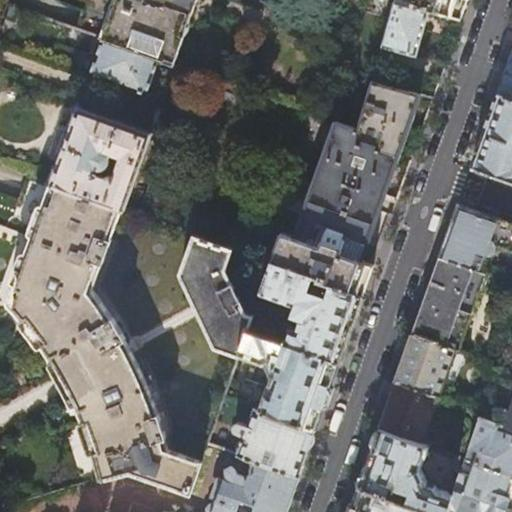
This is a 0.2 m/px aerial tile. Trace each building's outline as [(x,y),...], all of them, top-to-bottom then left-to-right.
[(117,0),(104,38),(159,58),(175,63),(197,0),(117,0)] [(396,0),(391,18),(384,45),(416,54),(422,35),(430,8),(399,0),(396,0)] [(399,0),(430,8),(463,18),(468,0),(399,0)] [(159,58),(104,38),(95,62),(91,74),(146,93),(159,58)] [(511,58),(500,92),(511,96),(511,58)] [(359,129),(338,122),(296,237),(282,232),(271,261),(328,280),(329,283),(364,295),(380,248),(366,243),(375,219),(409,125),(420,94),(373,81),(359,129)] [(511,179),(511,96),(500,92),(474,167),(511,179)] [(63,152),(53,183),(123,208),(125,209),(152,132),(80,106),(74,121),(63,152)] [(96,470),(98,477),(129,468),(191,490),(202,459),(169,448),(168,443),(166,434),(164,428),(162,421),(160,414),(157,407),(154,399),(150,389),(147,381),(143,372),(138,362),(133,352),(129,345),(126,338),(122,331),(118,325),(114,319),(111,313),(107,307),(102,300),(98,294),(94,288),(123,208),(53,183),(41,215),(18,280),(10,302),(15,308),(20,314),(25,321),(32,329),(38,339),(44,347),(50,357),(55,365),(59,371),(55,373),(61,385),(66,396),(69,395),(72,402),(75,408),(79,417),(81,424),(84,432),(87,441),(90,449),(92,457),(95,465),(96,470)] [(482,213),(459,205),(441,257),(481,271),(487,256),(488,256),(490,255),(492,253),(494,252),(495,250),(497,248),(498,246),(499,243),(506,222),(482,213)] [(511,223),(506,222),(499,243),(511,247),(511,223)] [(234,248),(196,234),(182,273),(216,346),(240,355),(249,329),(253,318),(254,314),(250,313),(227,267),(234,248)] [(481,271),(441,257),(414,333),(458,349),(486,273),(481,271)] [(328,280),(271,261),(262,292),(290,302),(289,306),(294,308),(293,312),(293,315),(295,316),(285,342),(340,361),(364,295),(329,283),(328,280)] [(253,318),(249,329),(256,332),(260,321),(253,318)] [(233,373),(225,396),(256,407),(316,428),(327,397),(340,361),(285,342),(256,332),(249,329),(240,355),(264,363),(272,359),(275,352),(281,354),(273,373),(266,371),(264,378),(271,381),(269,386),(233,373)] [(458,349),(414,333),(397,381),(438,395),(450,363),(458,366),(464,351),(458,349)] [(438,395),(397,381),(380,427),(421,442),(438,395)] [(444,397),(438,395),(421,442),(427,444),(444,397)] [(511,405),(510,410),(498,406),(494,419),(498,421),(511,426),(511,405)] [(236,453),(253,459),(299,476),(316,428),(256,407),(249,424),(238,420),(237,421),(236,421),(235,421),(235,423),(234,423),(234,424),(233,425),(233,426),(234,427),(234,428),(235,430),(243,433),(236,453)] [(498,421),(494,419),(482,415),(467,457),(476,461),(509,473),(511,466),(511,436),(495,430),(498,421)] [(421,442),(380,427),(370,457),(360,484),(443,511),(446,511),(449,506),(454,493),(441,489),(438,484),(430,481),(423,465),(431,445),(427,444),(421,442)] [(467,457),(458,455),(455,464),(463,467),(467,457)] [(455,489),(505,507),(508,498),(502,495),(506,483),(509,473),(476,461),(467,457),(463,467),(462,471),(455,489)] [(224,478),(216,499),(250,511),(285,511),(299,476),(253,459),(246,476),(234,473),(232,481),(224,478)] [(443,511),(360,484),(349,511),(443,511)] [(503,511),(505,507),(455,489),(454,493),(449,506),(459,509),(457,511),(503,511)] [(250,511),(216,499),(211,511),(250,511)]
